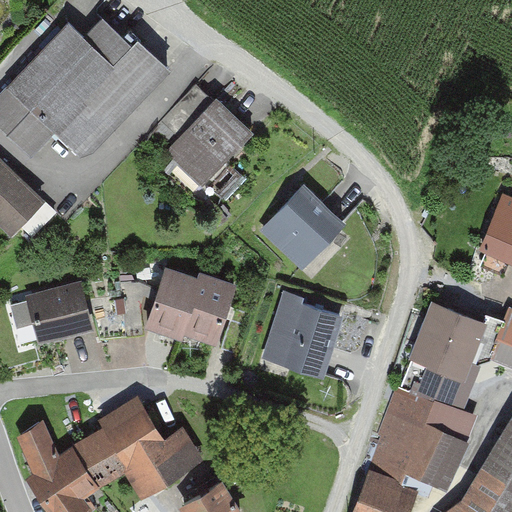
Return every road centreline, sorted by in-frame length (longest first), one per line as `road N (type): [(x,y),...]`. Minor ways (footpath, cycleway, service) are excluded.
road 1 (residential): [(357,432),(407,292),(407,238),(394,197),(324,125),(154,0)]
road 2 (residential): [(357,432),(184,381),(134,376),(0,391)]
road 3 (unknown): [(430,511),(511,371)]
